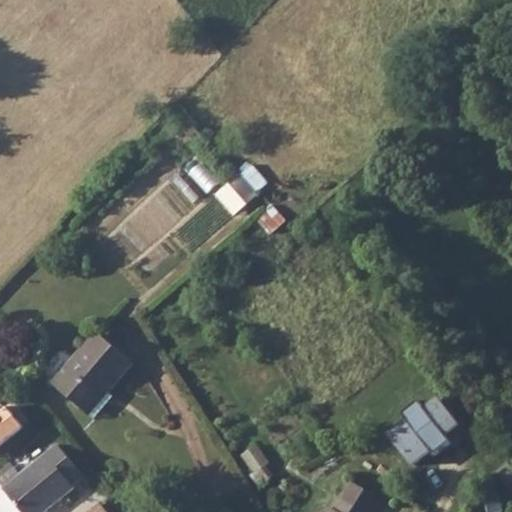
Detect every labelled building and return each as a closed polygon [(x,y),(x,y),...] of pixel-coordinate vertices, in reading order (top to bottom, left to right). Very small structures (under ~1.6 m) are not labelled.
[(220,192),(237,214),(273,185),(255,164),(220,192)] [(96,333),(52,384),(85,412),(103,390),(107,393),(132,363),(96,333)] [(424,410),(454,448),(466,437),(436,400),(424,410)] [(58,446),(3,489),(21,511),(44,511),(75,488),(72,486),(83,477),(58,446)] [(332,509),(330,511),(373,511),(381,501),(352,482),(334,510),(332,509)]
